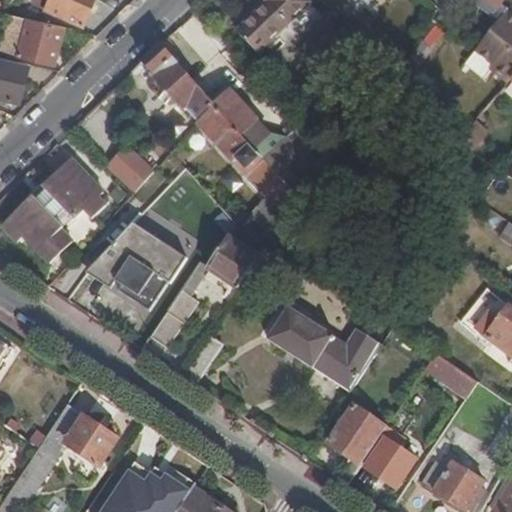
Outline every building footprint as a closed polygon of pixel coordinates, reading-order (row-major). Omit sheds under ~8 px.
[(49,0),(45,10),(82,26),(93,0),(49,0)] [(310,2),(308,0),(263,0),(267,4),(236,34),(256,54),(310,2)] [(351,0),(360,9),(369,0),(351,0)] [(475,30),(485,38),(504,14),(497,9),(501,4),(503,0),(483,0),(481,4),(479,11),(476,22),(475,30)] [(504,14),(507,9),(501,4),(497,9),(504,14)] [(511,8),(509,7),(507,9),(504,14),(485,38),(476,49),(495,64),(492,68),(509,82),(511,78),(511,8)] [(6,23),(24,27),(26,18),(7,13),(6,23)] [(54,64),(63,27),(26,18),(24,27),(17,56),(54,64)] [(436,24),(422,40),(428,48),(443,30),(436,24)] [(422,40),(396,74),(417,97),(431,81),(418,70),(432,53),(428,48),(422,40)] [(161,44),(145,61),(148,65),(145,69),(149,74),(153,70),(156,73),(155,75),(187,110),(189,108),(201,122),(217,105),(161,44)] [(0,97),(21,102),(29,65),(0,57),(0,97)] [(217,105),(262,156),(263,157),(266,154),(259,146),(272,135),(232,91),(217,105)] [(217,105),(201,122),(236,160),(239,157),(248,167),(262,156),(217,105)] [(490,130),(478,119),(460,140),(472,151),(490,130)] [(292,134),(300,127),(294,121),(286,128),(292,134)] [(337,161),(303,124),(300,127),(292,134),(265,159),(265,160),(279,176),(299,197),(337,161)] [(131,145),(108,168),(136,194),(158,171),(131,145)] [(104,195),(72,160),(2,227),(18,244),(24,239),(51,265),(75,242),(64,231),(65,229),(57,219),(65,211),(75,222),(84,213),(92,221),(108,205),(102,197),(104,195)] [(279,176),(265,160),(250,173),(264,191),(279,176)] [(288,213),(299,197),(279,176),(264,191),(265,192),(282,207),(288,213)] [(282,207),(265,192),(251,215),(269,227),(282,207)] [(311,196),(299,197),(288,213),(311,218),(311,196)] [(276,232),(288,213),(282,207),(269,227),(276,232)] [(243,226),(266,246),(276,232),(269,227),(251,215),(243,226)] [(186,259),(135,224),(88,272),(113,288),(117,282),(123,286),(120,291),(152,311),(186,259)] [(228,237),(209,267),(239,287),(259,257),(233,241),(228,237)] [(200,262),(152,336),(168,348),(199,301),(191,296),(209,267),(200,262)] [(255,267),(251,272),(255,276),(259,270),(255,267)] [(511,355),(511,308),(488,291),(465,321),(511,355)] [(269,339),(351,391),(381,345),(357,330),(348,344),(289,307),(269,339)] [(385,344),(395,351),(404,337),(394,331),(385,344)] [(207,335),(181,375),(197,386),(224,346),(207,335)] [(426,371),(467,399),(479,382),(437,354),(426,371)] [(119,439),(68,406),(39,449),(0,508),(0,507),(0,511),(21,511),(67,444),(75,450),(80,453),(101,467),(119,439)] [(336,480),(348,488),(363,465),(381,438),(387,428),(354,406),(329,444),(350,458),(336,480)] [(348,488),(358,494),(372,472),(397,490),(417,461),(397,447),(391,443),(397,435),(398,432),(404,436),(414,420),(400,409),(387,428),(381,438),(384,441),(366,468),(363,465),(348,488)] [(391,443),(397,447),(402,438),(397,435),(391,443)] [(164,480),(153,472),(137,461),(130,470),(159,489),(164,480)] [(485,482),(453,463),(448,472),(435,464),(422,486),(467,511),(485,482)] [(188,496),(193,489),(158,465),(153,472),(164,480),(188,496)] [(177,511),(188,496),(164,480),(159,489),(130,470),(102,511),(177,511)] [(511,511),(511,483),(493,511),(511,511)] [(228,511),(193,489),(188,496),(177,511),(228,511)]
